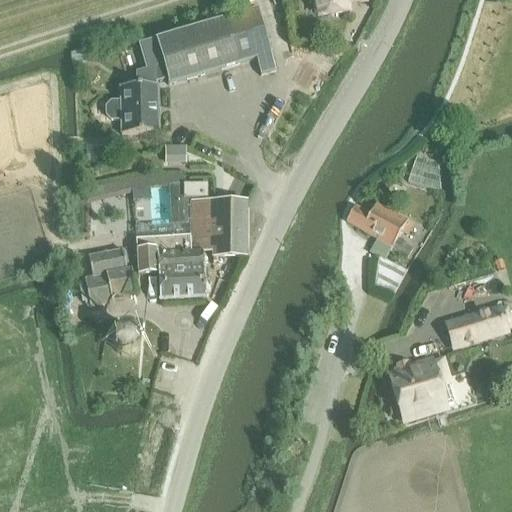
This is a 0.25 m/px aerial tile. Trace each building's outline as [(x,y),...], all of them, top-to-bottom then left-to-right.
[(316,0),(318,18),(348,15),(347,5),(367,3),(366,0),(316,0)] [(156,41),(152,43),(161,83),(167,81),(169,87),(257,62),(261,78),(276,74),(258,12),(156,41)] [(111,104),(106,109),(107,117),(112,122),(121,122),(122,137),(159,136),(158,88),(157,88),(157,84),(161,83),(152,43),(141,46),(148,72),(137,75),(138,89),(121,89),(121,104),(111,104)] [(408,184),(440,193),(438,168),(416,160),(408,184)] [(207,201),(207,188),(184,188),(176,188),(177,202),(184,201),(207,201)] [(192,206),(193,239),(193,246),(204,246),(204,255),(214,254),(214,259),(244,259),(246,205),(192,206)] [(355,208),(347,223),(378,241),(373,249),(370,255),(378,259),(373,287),(380,291),(381,288),(394,295),(405,273),(385,262),(391,253),(406,262),(412,251),(396,242),(400,235),(407,239),(413,228),(376,207),(370,217),(355,208)] [(203,255),(204,255),(204,246),(193,246),(193,239),(173,240),(173,242),(137,244),(137,277),(158,276),(160,304),(207,301),(203,255)] [(126,256),(104,260),(91,262),(93,271),(94,280),(86,282),(91,309),(111,305),(110,300),(136,295),(131,273),(126,274),(126,256)] [(501,263),(495,265),(498,274),(504,272),(501,263)] [(499,312),(447,328),(455,353),(506,338),(499,312)] [(143,347),(143,344),(143,340),(142,337),(138,332),(135,331),(133,330),(130,329),(127,328),(125,329),(122,330),(118,333),(116,335),(114,338),(112,340),(112,343),(112,346),(113,349),(115,353),(118,356),(121,358),(125,359),(128,359),(131,359),(135,357),(138,355),(141,351),(143,347)] [(399,385),(391,387),(391,389),(394,388),(402,413),(399,414),(400,416),(427,408),(429,413),(446,408),(455,405),(449,386),(451,386),(446,369),(435,373),(434,372),(421,376),(420,372),(397,379),(399,385)] [(511,394),(511,370),(500,374),(506,396),(511,394)]
